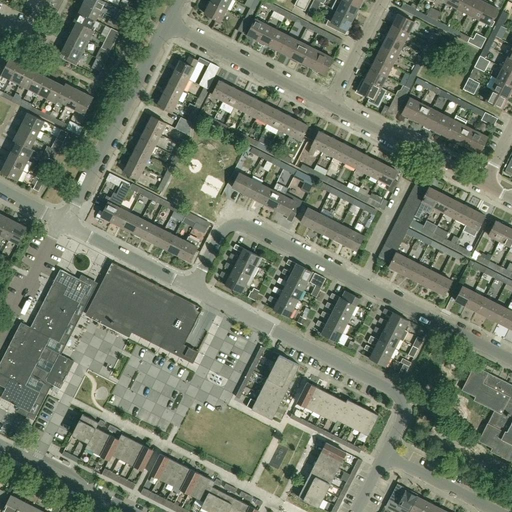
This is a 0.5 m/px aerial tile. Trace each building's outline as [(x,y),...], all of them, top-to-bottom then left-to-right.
[(105,2),(100,0),(85,0),(84,3),(100,11),(106,14),(108,10),(103,7),(105,2)] [(227,9),(231,0),(210,0),(210,1),(227,9)] [(253,0),(250,8),(254,10),(259,0),(253,0)] [(274,10),(276,6),(265,0),(263,5),(274,10)] [(310,0),(296,0),(294,5),(305,11),(310,0)] [(318,2),(315,0),(313,0),(308,11),(313,13),(316,15),(319,9),(319,6),(321,3),(318,2)] [(335,0),(332,8),(353,19),(358,8),(342,0),(335,0)] [(362,0),(342,0),(358,8),(362,0)] [(457,9),(461,0),(447,0),(446,3),(457,9)] [(468,14),(475,0),(461,0),(457,9),(468,14)] [(479,20),(487,3),(480,0),(475,0),(468,14),(479,20)] [(117,5),(127,10),(129,6),(119,1),(117,5)] [(220,22),(227,9),(210,1),(204,13),(220,22)] [(96,21),(100,11),(84,3),(79,12),(96,21)] [(413,14),(415,10),(416,9),(403,3),(401,8),(413,14)] [(493,21),(499,9),(487,3),(479,20),(492,27),(494,22),(493,21)] [(138,15),(139,12),(129,6),(127,10),(130,12),(138,15)] [(287,12),(276,6),(274,10),(285,16),(287,12)] [(244,19),(249,21),(254,10),(250,8),(244,19)] [(341,27),(347,30),(353,19),(332,8),(331,10),(332,10),(327,20),(328,20),(325,25),(339,32),(341,27)] [(124,23),(129,14),(120,9),(115,18),(124,23)] [(426,15),(415,10),(413,14),(424,20),(426,15)] [(496,23),(501,26),(502,26),(508,14),(503,11),(496,23)] [(93,26),(96,21),(79,12),(74,22),(77,23),(91,30),(94,31),(96,27),(93,26)] [(285,16),(295,21),(298,17),(287,12),(285,16)] [(409,34),(415,22),(398,14),(392,25),(409,34)] [(424,20),(435,25),(437,21),(426,15),(424,20)] [(295,21),(306,27),(309,23),(298,17),(295,21)] [(118,30),(121,24),(110,18),(107,24),(118,30)] [(249,21),(244,19),(243,18),(237,30),(243,33),(249,21)] [(258,41),(267,24),(256,19),(247,35),(258,41)] [(440,28),(446,31),(448,26),(437,21),(435,25),(440,28)] [(72,33),(89,41),(93,32),(94,31),(91,30),(77,23),(72,33)] [(309,23),(306,27),(317,33),(319,28),(309,23)] [(496,23),(491,35),(495,37),(501,26),(496,23)] [(269,46),(278,30),(267,24),(258,41),(269,46)] [(403,45),(409,34),(392,25),(387,36),(403,45)] [(459,32),(448,26),(446,31),(457,36),(459,32)] [(114,42),(119,32),(111,28),(106,38),(109,39),(114,42)] [(317,33),(328,38),(330,34),(319,28),(317,33)] [(280,52),(288,35),(278,30),(269,46),(280,52)] [(427,43),(431,45),(437,34),(433,31),(427,43)] [(459,32),(457,36),(468,42),(470,38),(459,32)] [(84,51),(89,41),(72,33),(67,43),(84,51)] [(342,40),(330,34),(328,38),(328,39),(339,45),(342,40)] [(291,58),(299,41),(288,35),(280,52),(291,58)] [(485,45),(490,48),(495,37),(491,35),(485,45)] [(403,45),(387,36),(381,47),(398,55),(403,45)] [(470,38),(468,42),(481,49),(486,38),(483,37),(479,38),(477,41),(470,38)] [(109,39),(106,38),(103,45),(110,49),(113,43),(114,42),(109,39)] [(302,63),(310,46),(299,41),(291,58),(302,63)] [(63,59),(77,66),(84,51),(67,43),(61,53),(65,55),(63,59)] [(421,54),(426,56),(431,45),(427,43),(421,54)] [(480,56),(484,59),(490,48),(485,45),(483,50),(480,56)] [(313,69),(321,52),(310,46),(302,63),(313,69)] [(392,66),(398,55),(381,47),(376,58),(392,66)] [(105,59),(109,52),(102,48),(98,56),(105,59)] [(325,75),(330,65),(330,64),(333,58),(321,52),(313,69),(325,75)] [(416,65),(420,67),(426,56),(421,54),(416,65)] [(189,80),(194,68),(198,61),(189,56),(185,63),(180,60),(174,72),(189,80)] [(474,67),(479,69),(484,59),(480,56),(474,67)] [(511,72),(511,59),(508,57),(502,68),(511,72)] [(11,80),(19,63),(10,58),(10,59),(1,75),(11,80)] [(387,77),(392,66),(376,58),(370,69),(387,77)] [(20,85),(28,68),(19,63),(11,80),(20,85)] [(199,85),(204,87),(208,89),(219,67),(210,63),(199,85)] [(416,65),(410,75),(415,78),(415,77),(420,67),(416,65)] [(469,78),(473,80),(479,69),(474,67),(469,78)] [(29,89),(37,72),(28,68),(20,85),(29,89)] [(511,86),(511,72),(502,68),(497,79),(511,86)] [(381,88),(387,77),(370,69),(365,80),(381,88)] [(36,97),(38,94),(47,77),(37,72),(29,89),(34,92),(33,96),(36,97)] [(183,91),(189,80),(174,72),(168,83),(183,91)] [(410,75),(405,86),(409,89),(415,78),(410,75)] [(47,98),(56,81),(47,77),(38,94),(47,98)] [(473,80),(469,78),(463,89),(467,92),(473,80)] [(381,88),(365,80),(363,79),(356,93),(362,96),(363,94),(370,97),(368,101),(377,106),(385,90),(381,88)] [(417,84),(428,89),(431,85),(420,79),(417,84)] [(508,98),(511,89),(511,86),(497,79),(491,90),(508,98)] [(65,86),(56,81),(47,98),(56,103),(58,101),(58,100),(65,86)] [(223,101),(230,86),(219,81),(212,95),(223,101)] [(67,105),(75,88),(66,83),(65,86),(58,100),(58,101),(67,105)] [(178,101),(183,91),(168,83),(163,94),(178,101)] [(397,91),(395,95),(404,99),(409,89),(405,86),(405,87),(403,85),(401,90),(397,91)] [(428,89),(439,95),(442,90),(431,85),(428,89)] [(234,106),(242,92),(230,86),(223,101),(234,106)] [(198,98),(202,101),(208,89),(204,87),(198,98)] [(76,110),(84,93),(75,88),(67,105),(76,110)] [(439,95),(450,100),(452,96),(442,90),(439,95)] [(502,109),(508,98),(491,90),(486,101),(502,109)] [(245,112),(253,98),(242,92),(234,106),(245,112)] [(2,97),(11,101),(13,98),(4,93),(2,97)] [(86,112),(94,98),(84,93),(76,110),(85,114),(86,112)] [(172,113),(178,101),(163,94),(157,105),(172,113)] [(398,112),(404,99),(395,95),(388,110),(385,108),(382,115),(393,121),(398,112)] [(452,96),(450,100),(461,106),(463,101),(452,96)] [(413,119),(422,103),(410,97),(402,114),(413,119)] [(22,102),(13,98),(11,101),(17,104),(21,106),(22,102)] [(198,98),(192,109),(197,112),(202,101),(198,98)] [(256,118),(264,103),(253,98),(245,112),(256,118)] [(461,106),(472,111),(474,107),(463,101),(461,106)] [(21,106),(29,110),(31,107),(22,102),(21,106)] [(267,123),(275,109),(264,103),(256,118),(267,123)] [(424,125),(432,108),(422,103),(413,119),(424,125)] [(483,117),(485,112),(484,112),(474,107),(472,111),(483,117)] [(435,130),(443,114),(432,108),(424,125),(435,130)] [(195,115),(197,112),(192,109),(187,120),(187,121),(191,123),(195,115)] [(278,129),(286,114),(275,109),(267,123),(278,129)] [(48,120),(50,116),(49,116),(51,112),(47,110),(45,114),(42,112),(41,116),(48,120)] [(495,124),(497,119),(485,112),(483,117),(482,118),(495,124)] [(45,121),(28,113),(23,122),(40,131),(45,121)] [(212,124),(214,119),(203,114),(200,118),(212,124)] [(290,135),(297,120),(286,114),(278,129),(290,135)] [(446,136),(454,119),(443,114),(435,130),(446,136)] [(160,135),(166,124),(151,116),(146,128),(160,135)] [(456,141),(465,125),(467,121),(456,116),(454,119),(446,136),(456,141)] [(191,129),(191,123),(187,121),(187,120),(181,117),(178,123),(191,129)] [(212,124),(223,129),(225,125),(214,119),(212,124)] [(301,140),(308,126),(297,120),(290,135),(301,140)] [(70,121),(68,125),(66,129),(70,131),(79,135),(83,128),(70,121)] [(35,140),(40,131),(23,122),(18,131),(35,140)] [(45,123),(43,128),(57,133),(58,128),(45,123)] [(191,129),(178,123),(175,128),(186,134),(190,136),(191,129)] [(223,129),(234,135),(236,131),(225,125),(223,129)] [(467,147),(476,130),(465,125),(456,141),(467,147)] [(155,146),(160,135),(146,128),(140,139),(155,146)] [(61,129),(56,139),(63,143),(68,133),(61,129)] [(483,146),(488,137),(476,130),(467,147),(479,153),(483,146)] [(31,149),(35,140),(18,131),(14,141),(17,142),(31,149)] [(234,135),(245,141),(247,136),(236,131),(234,135)] [(323,151),(330,137),(319,131),(308,153),(313,155),(317,148),(323,151)] [(180,145),(184,147),(190,136),(186,134),(180,145)] [(253,145),(256,146),(258,142),(247,136),(245,141),(253,145)] [(256,146),(267,152),(269,148),(272,142),(262,137),(259,143),(258,142),(256,146)] [(334,157),(341,143),(330,137),(323,151),(334,157)] [(53,149),(59,152),(63,143),(56,139),(52,148),(53,149)] [(149,157),(155,146),(140,139),(135,150),(149,157)] [(28,161),(34,150),(31,149),(17,142),(11,152),(28,161)] [(345,163),(352,148),(341,143),(334,157),(345,163)] [(175,156),(179,158),(184,147),(180,145),(175,156)] [(250,152),(261,158),(264,153),(253,148),(250,152)] [(267,152),(278,158),(280,153),(269,148),(267,152)] [(356,168),(364,154),(352,148),(345,163),(356,168)] [(49,158),(54,161),(59,152),(53,149),(49,158)] [(144,168),(149,157),(135,150),(129,161),(144,168)] [(23,171),(28,161),(11,152),(6,162),(23,171)] [(36,153),(34,159),(44,162),(46,157),(36,153)] [(264,153),(261,158),(273,163),(275,159),(264,153)] [(292,159),(280,153),(278,158),(289,163),(292,159)] [(367,174),(375,159),(364,154),(356,168),(367,174)] [(175,156),(169,167),(173,169),(179,158),(175,156)] [(43,168),(49,171),(52,165),(54,161),(49,158),(43,168)] [(284,169),(286,165),(275,159),(273,163),(284,169)] [(378,179),(386,165),(375,159),(367,174),(378,179)] [(138,179),(144,168),(129,161),(123,172),(138,179)] [(23,171),(6,162),(1,173),(18,181),(23,171)] [(264,170),(270,173),(274,165),(269,162),(264,170)] [(300,168),(312,174),(314,170),(302,164),(300,168)] [(295,175),(297,170),(286,165),(284,169),(295,175)] [(314,170),(312,174),(323,180),(325,175),(327,171),(316,165),(314,170)] [(390,185),(397,171),(386,165),(378,179),(390,185)] [(49,171),(43,168),(41,167),(36,177),(38,178),(44,181),(45,178),(49,171)] [(169,167),(164,178),(168,180),(173,169),(169,167)] [(281,177),(285,170),(279,167),(276,174),(281,177)] [(308,176),(297,170),(295,175),(294,177),(312,187),(316,180),(308,176)] [(120,178),(110,173),(106,181),(119,187),(116,194),(113,192),(110,198),(106,196),(100,207),(104,209),(100,217),(112,222),(119,208),(129,188),(131,184),(120,178)] [(243,193),(251,179),(239,173),(232,188),(243,193)] [(336,181),(325,175),(323,180),(334,185),(336,181)] [(44,181),(38,178),(33,189),(39,192),(44,181)] [(162,192),(168,180),(164,178),(158,190),(162,192)] [(254,199),(262,185),(251,179),(243,193),(254,199)] [(347,187),(336,181),(334,185),(345,191),(347,187)] [(319,187),(330,193),(333,188),(321,183),(319,187)] [(140,194),(143,190),(131,184),(129,188),(140,194)] [(422,188),(415,184),(412,190),(424,196),(427,191),(422,188)] [(266,205),(273,190),(262,185),(254,199),(266,205)] [(277,210),(284,196),(285,193),(288,188),(283,186),(280,194),(273,190),(266,205),(277,210)] [(345,191),(356,196),(358,192),(347,187),(345,191)] [(433,207),(440,193),(429,187),(427,191),(424,196),(422,202),(433,207)] [(341,198),(344,194),(333,188),(330,193),(341,198)] [(369,198),(365,196),(367,191),(360,188),(358,192),(356,196),(367,202),(369,198)] [(151,199),(153,195),(143,190),(140,194),(151,199)] [(422,202),(424,196),(412,190),(409,196),(422,202)] [(296,214),(302,201),(285,193),(284,196),(277,210),(288,216),(291,211),(296,214)] [(371,193),(369,198),(367,202),(378,208),(383,199),(371,193)] [(444,213),(452,198),(440,193),(433,207),(444,213)] [(352,204),(355,200),(344,194),(341,198),(352,204)] [(159,198),(153,195),(151,199),(162,205),(165,201),(159,198)] [(422,202),(409,196),(406,201),(419,207),(422,202)] [(455,219),(463,204),(452,198),(444,213),(455,219)] [(363,210),(366,205),(355,200),(352,204),(363,210)] [(173,211),(176,206),(165,201),(162,205),(173,211)] [(416,213),(419,207),(406,201),(403,207),(416,213)] [(466,224),(474,210),(463,204),(455,219),(466,224)] [(366,205),(363,210),(375,215),(377,211),(366,205)] [(185,216),(187,212),(176,206),(173,211),(185,216)] [(416,213),(403,207),(400,212),(413,219),(416,213)] [(123,228),(130,213),(119,208),(112,222),(123,228)] [(312,228),(319,214),(308,208),(300,222),(312,228)] [(478,230),(485,215),(474,210),(466,224),(478,230)] [(198,218),(187,212),(185,216),(192,220),(196,222),(198,218)] [(410,224),(413,219),(400,212),(398,218),(410,224)] [(0,234),(0,235),(9,218),(0,213),(0,234)] [(134,234),(141,219),(130,213),(123,228),(134,234)] [(323,234),(330,219),(319,214),(312,228),(323,234)] [(9,240),(18,223),(9,218),(0,235),(9,240)] [(198,218),(196,222),(207,228),(209,223),(198,218)] [(410,224),(398,218),(395,223),(407,230),(410,224)] [(421,232),(423,228),(422,228),(425,223),(414,218),(409,226),(421,232)] [(145,239),(153,224),(141,219),(134,234),(145,239)] [(334,239),(341,225),(330,219),(323,234),(334,239)] [(500,241),(507,227),(496,221),(488,235),(500,241)] [(19,244),(27,228),(18,223),(9,240),(19,244)] [(405,235),(407,230),(395,223),(392,229),(405,235)] [(156,245),(164,230),(153,224),(145,239),(156,245)] [(345,245),(352,231),(341,225),(334,239),(345,245)] [(423,229),(423,228),(421,232),(432,238),(434,234),(432,233),(434,230),(425,225),(423,229)] [(511,247),(511,244),(511,229),(507,227),(500,241),(496,248),(501,250),(504,243),(511,247)] [(405,235),(392,229),(389,235),(402,241),(405,235)] [(417,239),(419,235),(408,229),(406,233),(417,239)] [(167,250),(175,236),(164,230),(156,245),(167,250)] [(356,251),(364,236),(352,231),(345,245),(356,251)] [(443,243),(445,239),(434,234),(432,238),(443,243)] [(399,247),(402,241),(389,235),(386,240),(399,247)] [(417,239),(428,244),(430,240),(419,235),(417,239)] [(178,256),(186,241),(175,236),(167,250),(178,256)] [(178,256),(190,262),(200,242),(188,236),(186,241),(178,256)] [(454,249),(456,245),(445,239),(443,243),(454,249)] [(399,247),(386,240),(383,246),(396,252),(399,247)] [(428,244),(440,250),(442,246),(430,240),(428,244)] [(255,266),(260,257),(235,244),(233,248),(241,252),(239,257),(239,258),(255,266)] [(456,245),(454,249),(465,255),(467,251),(456,245)] [(393,258),(396,253),(396,252),(383,246),(381,251),(393,258)] [(440,250),(451,255),(453,251),(442,246),(440,250)] [(393,258),(381,251),(378,257),(390,263),(393,258)] [(464,257),(453,251),(451,255),(462,261),(464,257)] [(258,268),(255,266),(239,258),(239,257),(231,253),(229,257),(237,262),(234,266),(234,267),(254,277),(258,268)] [(400,273),(407,258),(396,253),(393,258),(390,263),(388,267),(400,273)] [(476,260),(487,266),(490,262),(478,256),(476,260)] [(411,278),(418,264),(407,258),(400,273),(411,278)] [(308,281),(312,272),(288,260),(286,264),(292,267),(290,272),(292,273),(291,273),(308,281)] [(234,267),(234,266),(226,262),(224,267),(232,271),(230,276),(229,276),(246,284),(249,286),(254,277),(234,267)] [(487,266),(499,271),(501,267),(490,262),(487,266)] [(473,267),(484,272),(486,268),(475,263),(473,267)] [(422,284),(429,270),(418,264),(411,278),(422,284)] [(117,265),(93,311),(193,362),(197,352),(183,345),(202,308),(117,265)] [(510,277),(511,273),(501,267),(499,271),(510,277)] [(486,268),(484,272),(495,278),(497,274),(486,268)] [(308,281),(291,273),(292,273),(290,272),(284,269),(281,273),(287,276),(284,280),(287,282),(303,290),(308,281)] [(89,285),(60,270),(55,280),(69,287),(84,295),(89,285)] [(433,290),(440,275),(429,270),(422,284),(433,290)] [(241,294),(246,284),(229,276),(230,276),(222,272),(220,276),(227,280),(225,285),(241,294)] [(506,283),(508,279),(497,274),(495,278),(506,283)] [(444,295),(452,281),(440,275),(433,290),(444,295)] [(315,285),(321,288),(326,279),(320,276),(315,285)] [(298,300),(303,290),(287,282),(284,280),(279,278),(277,282),(285,286),(282,291),(298,300)] [(493,287),(501,290),(504,283),(497,279),(493,287)] [(79,304),(65,297),(69,287),(55,280),(45,299),(74,314),(79,304)] [(321,288),(315,285),(311,294),(316,297),(321,288)] [(466,307),(474,292),(463,286),(455,301),(466,307)] [(79,304),(84,295),(69,287),(65,297),(79,304)] [(294,309),(298,300),(282,291),(274,287),(272,291),(280,295),(278,300),(277,300),(294,309)] [(357,304),(360,298),(345,291),(341,298),(332,293),(330,297),(338,301),(335,306),(335,307),(351,315),(356,306),(357,304)] [(477,312),(485,298),(474,292),(466,307),(477,312)] [(289,318),(294,309),(277,300),(278,300),(270,296),(268,300),(276,304),(273,310),(289,318)] [(488,318),(496,303),(485,298),(477,312),(488,318)] [(74,314),(45,299),(40,308),(70,323),(74,314)] [(347,324),(351,315),(335,307),(335,306),(327,302),(325,306),(333,311),(331,315),(330,316),(347,324)] [(499,323),(507,309),(496,303),(488,318),(499,323)] [(70,323),(40,308),(35,318),(65,333),(70,323)] [(404,330),(409,321),(384,309),(382,313),(390,317),(388,322),(404,330)] [(511,329),(511,326),(511,311),(507,309),(499,323),(511,329)] [(342,333),(347,324),(330,316),(331,315),(323,311),(320,315),(328,320),(326,324),(326,325),(342,333)] [(60,343),(65,333),(35,318),(30,327),(21,322),(16,332),(45,347),(50,338),(60,343)] [(408,332),(404,330),(388,322),(380,318),(378,322),(386,326),(383,331),(399,339),(403,341),(408,332)] [(85,320),(81,328),(94,334),(98,326),(85,320)] [(337,343),(342,333),(326,325),(326,324),(318,320),(316,324),(324,329),(321,334),(337,343)] [(383,331),(375,327),(373,331),(381,335),(379,340),(378,340),(395,348),(399,339),(383,331)] [(45,347),(16,332),(11,342),(40,357),(45,347)] [(378,340),(379,340),(371,336),(368,340),(367,342),(373,345),(376,344),(374,349),(390,358),(395,348),(378,340)] [(40,357),(11,342),(6,352),(35,367),(40,357)] [(386,367),(390,358),(374,349),(366,345),(364,349),(372,353),(369,359),(386,367)] [(257,354),(261,356),(265,348),(261,346),(257,354)] [(417,351),(411,348),(408,353),(414,356),(417,351)] [(26,386),(26,385),(35,367),(6,352),(0,363),(0,372),(11,378),(26,386)] [(69,371),(74,361),(59,354),(54,364),(69,371)] [(296,373),(299,365),(279,355),(275,363),(296,373)] [(403,364),(409,367),(411,363),(402,358),(400,363),(403,364)] [(296,373),(275,363),(272,371),(292,381),(296,373)] [(64,381),(69,371),(54,364),(49,374),(64,381)] [(404,376),(409,367),(403,364),(399,373),(404,376)] [(511,384),(488,373),(488,372),(474,365),(462,390),(475,397),(474,400),(494,410),(479,441),(492,448),(490,451),(511,462),(511,384)] [(292,381),(272,371),(268,378),(288,389),(292,381)] [(11,378),(0,372),(0,385),(6,388),(11,378)] [(61,389),(64,381),(49,374),(46,379),(47,382),(61,389)] [(40,393),(26,385),(26,386),(11,378),(6,388),(1,398),(30,412),(40,393)] [(288,389),(268,378),(264,386),(284,396),(288,389)] [(305,407),(315,387),(307,383),(297,403),(305,407)] [(284,396),(264,386),(260,394),(280,404),(284,396)] [(313,411),(323,391),(315,387),(305,407),(313,411)] [(321,415),(331,395),(323,391),(313,411),(321,415)] [(280,404),(260,394),(256,402),(276,412),(280,404)] [(328,419),(339,398),(331,395),(321,415),(328,419)] [(337,420),(346,402),(339,398),(328,419),(336,423),(338,420),(337,420)] [(247,407),(252,410),(272,420),(276,412),(256,402),(251,399),(247,407)] [(345,424),(355,404),(347,400),(346,402),(337,420),(338,420),(345,424)] [(353,428),(363,408),(355,404),(345,424),(353,428)] [(360,431),(370,411),(363,408),(353,428),(360,431)] [(368,435),(379,415),(370,411),(360,431),(368,435)] [(81,439),(91,419),(83,414),(72,435),(81,439)] [(98,424),(99,423),(91,419),(81,439),(88,443),(89,443),(96,428),(98,424)] [(94,452),(104,432),(96,428),(89,443),(88,443),(86,448),(94,452)] [(101,456),(111,436),(104,432),(94,452),(101,456)] [(119,458),(129,438),(121,434),(119,440),(112,455),(119,458)] [(119,440),(111,436),(101,456),(109,460),(112,455),(119,440)] [(127,462),(137,442),(129,438),(119,458),(127,462)] [(135,466),(145,446),(137,442),(127,462),(135,466)] [(346,453),(326,443),(322,451),(342,461),(346,453)] [(153,450),(145,446),(135,466),(143,470),(153,450)] [(342,461),(322,451),(318,459),(338,469),(342,461)] [(275,469),(287,461),(282,453),(269,461),(275,469)] [(158,478),(169,458),(161,454),(150,474),(158,478)] [(80,459),(72,455),(70,459),(78,463),(80,459)] [(56,468),(58,463),(44,456),(41,461),(56,468)] [(166,482),(176,462),(169,458),(158,478),(166,482)] [(338,469),(318,459),(314,466),(334,476),(338,469)] [(354,467),(358,469),(362,461),(358,459),(354,467)] [(174,486),(184,466),(176,462),(166,482),(174,486)] [(182,490),(192,470),(184,466),(174,486),(182,490)] [(334,476),(314,466),(310,474),(330,484),(334,476)] [(358,469),(354,467),(350,475),(354,477),(358,469)] [(112,472),(105,468),(102,474),(109,478),(112,472)] [(189,494),(199,474),(192,470),(182,490),(189,494)] [(120,476),(112,472),(109,478),(117,482),(120,476)] [(197,498),(207,478),(199,474),(189,494),(197,498)] [(330,484),(310,474),(306,482),(327,492),(330,484)] [(354,477),(350,475),(346,482),(350,484),(354,477)] [(128,480),(120,476),(117,482),(125,486),(128,480)] [(214,483),(215,481),(207,478),(197,498),(204,501),(205,502),(212,487),(214,483)] [(136,484),(128,480),(125,486),(133,490),(136,484)] [(327,492),(306,482),(302,489),(323,499),(327,492)] [(350,484),(346,482),(342,490),(347,492),(350,484)] [(210,511),(220,491),(212,487),(205,502),(204,501),(202,507),(210,511)] [(141,494),(148,498),(151,492),(143,488),(141,494)] [(0,498),(0,510),(8,494),(0,489),(0,497),(0,498)] [(318,508),(323,499),(302,489),(298,497),(318,508)] [(405,493),(396,489),(386,508),(394,511),(409,511),(410,511),(417,497),(416,496),(417,495),(411,492),(410,493),(406,491),(405,493)] [(347,492),(342,490),(338,498),(343,500),(347,492)] [(211,511),(218,511),(227,495),(220,491),(210,511),(211,511)] [(156,502),(159,496),(151,492),(148,498),(156,502)] [(2,511),(16,511),(22,501),(11,495),(2,511)] [(228,511),(235,499),(227,495),(218,511),(228,511)] [(164,506),(167,500),(159,496),(156,502),(164,506)] [(410,511),(423,511),(428,502),(417,497),(410,511)] [(343,500),(338,498),(335,505),(339,507),(343,500)] [(237,511),(243,503),(235,499),(228,511),(237,511)] [(171,509),(174,504),(167,500),(164,506),(171,509)] [(31,511),(34,507),(22,501),(16,511),(31,511)] [(436,511),(439,508),(428,502),(423,511),(436,511)] [(247,511),(250,506),(243,503),(237,511),(247,511)]
